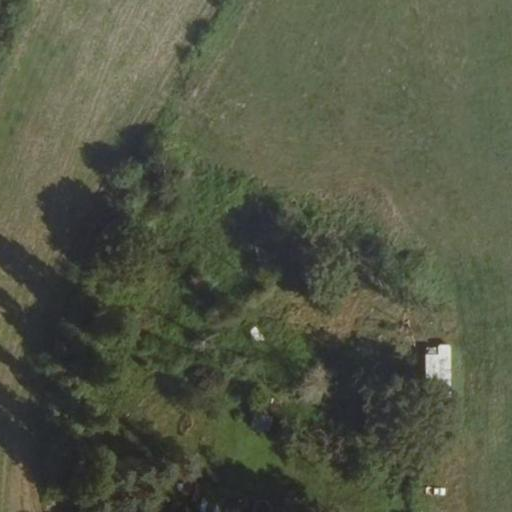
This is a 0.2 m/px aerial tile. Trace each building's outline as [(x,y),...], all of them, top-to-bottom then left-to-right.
[(137,310),(130,331),(150,338),(157,316),(137,310)] [(450,346),(427,346),(428,378),(450,378),(450,346)] [(255,393),(253,409),(268,411),(270,395),(255,393)] [(267,430),(271,414),(251,410),(248,426),(267,430)] [(408,511),(409,496),(385,495),(385,511),(408,511)]
